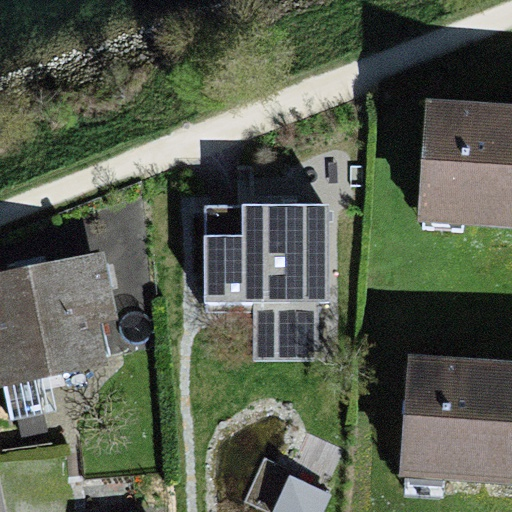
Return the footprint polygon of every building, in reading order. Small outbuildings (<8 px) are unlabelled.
[(511,117),(427,110),(418,233),(511,241),(511,117)] [(241,211),(205,210),(204,245),(203,312),(244,312),(244,366),(315,367),(316,312),(328,312),(327,211),(241,211)] [(117,325),(103,257),(0,279),(0,394),(108,373),(97,330),(117,325)] [(511,374),(408,368),(401,491),(511,500),(511,374)] [(324,511),(330,498),(288,480),(274,511),(324,511)]
